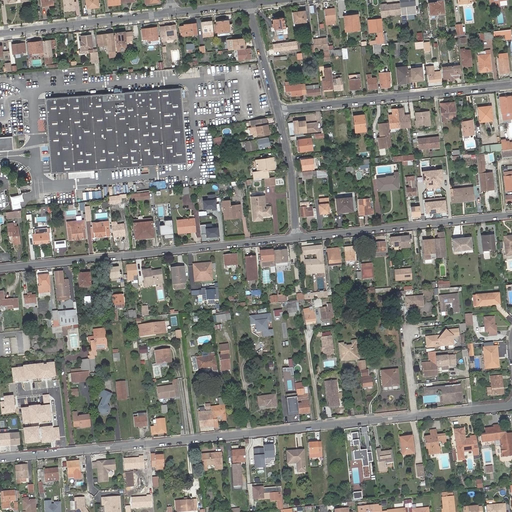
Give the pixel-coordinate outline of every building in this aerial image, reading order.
[(63,0),(65,10),(74,9),(72,0),(63,0)] [(93,3),(97,3),(97,0),(85,0),(86,8),(93,7),(93,3)] [(402,6),(403,11),(415,10),(414,0),(399,0),(400,6),(402,6)] [(429,3),(430,15),(444,13),(443,0),(437,1),(437,2),(429,3)] [(386,5),(380,5),(381,16),(388,15),(397,14),(396,4),(386,5)] [(334,8),(324,10),(326,21),(331,20),(335,20),(334,8)] [(291,10),(292,23),(308,22),(307,10),(291,10)] [(344,16),(345,29),(351,28),(351,30),(359,29),(358,16),(350,17),(350,15),(344,16)] [(274,34),(282,33),(282,27),(284,27),(283,17),(273,19),(273,23),(274,28),(274,34)] [(376,20),(376,18),(368,19),(369,31),(379,31),(380,41),(383,41),(382,33),(381,20),(376,20)] [(217,32),(217,35),(230,34),(228,23),(228,20),(220,21),(216,21),(216,27),(217,32)] [(201,22),(202,32),(213,31),(212,21),(201,22)] [(181,35),(197,33),(196,23),(184,24),(184,26),(180,26),(181,35)] [(165,27),(160,27),(162,41),(167,41),(166,40),(166,37),(176,36),(175,25),(165,26),(165,27)] [(456,25),(457,35),(465,34),(464,31),(462,31),(462,27),(461,25),(456,25)] [(147,40),(158,39),(156,28),(142,29),(143,39),(147,39),(147,40)] [(510,29),(493,31),(493,36),(494,36),(497,35),(505,34),(505,39),(511,39),(510,29)] [(125,48),(126,48),(126,45),(126,41),(129,41),(128,32),(125,33),(124,32),(115,33),(117,46),(118,55),(122,54),(122,53),(123,53),(126,49),(125,48)] [(114,53),(112,33),(97,35),(98,45),(104,45),(105,54),(108,54),(114,53)] [(457,36),(456,36),(457,44),(462,43),(462,42),(466,42),(466,38),(469,38),(469,35),(465,35),(457,36)] [(91,52),(92,63),(99,63),(97,51),(97,52),(94,52),(93,49),(92,49),(91,36),(81,37),(82,41),(82,45),(80,45),(80,49),(80,51),(84,50),(88,50),(89,52),(89,53),(91,52)] [(232,39),(234,49),(246,48),(246,44),(244,44),(244,38),(232,39)] [(319,47),(319,51),(323,50),(328,50),(329,50),(328,46),(327,46),(326,38),(314,39),(314,47),(319,47)] [(54,40),(42,41),(44,57),(51,56),(50,47),(55,47),(54,40)] [(29,53),(33,53),(40,52),(40,55),(42,54),(41,41),(28,43),(29,53)] [(13,54),(25,53),(24,44),(12,45),(13,54)] [(374,45),(372,45),(373,51),(373,52),(381,52),(380,50),(380,44),(377,44),(374,45)] [(297,53),(298,53),(297,46),(288,47),(288,50),(283,50),(282,48),(273,49),(275,55),(288,53),(288,54),(297,53)] [(237,49),(239,60),(251,59),(250,48),(246,48),(237,49)] [(462,65),(465,65),(472,64),(470,50),(464,51),(464,49),(460,49),(462,65)] [(477,51),(480,71),(491,70),(489,54),(485,55),(485,51),(477,51)] [(503,69),(508,68),(507,54),(497,55),(499,73),(504,72),(503,69)] [(44,57),(44,59),(45,64),(52,63),(51,58),(51,56),(44,57)] [(459,66),(456,66),(443,68),(444,81),(453,80),(453,77),(458,77),(458,75),(457,73),(460,72),(459,66)] [(408,72),(407,67),(396,68),(397,79),(400,78),(401,83),(409,82),(408,72)] [(411,71),(408,72),(409,82),(413,82),(413,79),(423,78),(422,67),(411,69),(411,71)] [(332,80),(331,68),(325,69),(325,72),(326,80),(323,81),(324,90),(333,89),(332,80)] [(433,70),(429,70),(427,70),(429,83),(441,81),(440,71),(439,71),(433,72),(433,70)] [(391,82),(390,79),(389,79),(388,72),(387,72),(380,73),(381,87),(390,86),(389,82),(391,82)] [(357,79),(349,80),(350,90),(361,89),(359,75),(356,75),(357,79)] [(378,88),(376,78),(371,79),(370,75),(366,75),(368,89),(378,88)] [(333,81),(334,90),(339,90),(339,88),(343,88),(342,77),(337,77),(338,81),(335,81),(333,81)] [(306,90),(305,84),(296,85),(290,86),(290,83),(287,83),(287,86),(285,86),(286,92),(287,92),(287,94),(289,95),(291,95),(291,96),(306,95),(306,91),(306,90)] [(307,96),(320,95),(319,89),(318,89),(315,89),(315,87),(313,87),(313,90),(307,90),(307,95),(307,96)] [(181,88),(45,98),(51,174),(187,164),(181,88)] [(511,97),(511,96),(500,97),(501,113),(502,119),(511,118),(511,97)] [(440,107),(442,122),(447,122),(446,118),(456,117),(455,107),(454,102),(444,103),(445,107),(440,107)] [(483,110),(483,107),(477,107),(479,121),(492,120),(491,109),(483,110)] [(399,125),(398,109),(392,110),(392,114),(393,118),(392,118),(391,114),(388,115),(389,126),(399,125)] [(399,125),(399,126),(406,126),(406,127),(411,127),(409,115),(403,116),(403,109),(398,109),(399,125)] [(428,112),(415,113),(416,121),(415,121),(415,127),(418,126),(418,125),(424,124),(424,126),(430,125),(428,112)] [(355,132),(365,131),(364,115),(353,116),(355,132)] [(267,125),(266,118),(260,119),(255,120),(256,127),(267,125)] [(299,133),(304,132),(317,131),(316,124),(303,125),(303,120),(298,121),(293,121),(293,123),(294,127),(294,129),(294,133),(299,133)] [(473,134),(472,120),(462,121),(463,135),(473,134)] [(383,126),(383,124),(378,124),(380,138),(377,138),(378,148),(385,147),(384,141),(388,141),(390,141),(390,140),(388,126),(388,125),(383,126)] [(268,129),(267,125),(256,127),(257,130),(254,130),(254,132),(253,132),(254,136),(267,134),(266,129),(268,129)] [(418,149),(439,147),(438,135),(417,137),(418,149)] [(0,149),(13,149),(12,136),(0,136),(0,149)] [(268,137),(256,138),(257,147),(269,146),(268,137)] [(306,139),(296,140),(298,152),(310,150),(311,150),(310,138),(309,139),(306,139)] [(254,145),(253,139),(242,142),(243,144),(245,144),(246,151),(255,149),(255,144),(254,145)] [(505,141),(501,142),(502,150),(510,149),(509,142),(509,141),(505,141)] [(501,143),(476,146),(476,152),(484,152),(485,151),(502,150),(501,143)] [(215,146),(214,146),(217,158),(225,157),(223,145),(222,145),(215,146)] [(478,173),(480,190),(492,188),(490,172),(482,172),(482,165),(484,165),(483,154),(476,155),(477,165),(478,173)] [(253,171),(254,178),(268,177),(268,173),(267,173),(267,169),(275,168),(274,158),(256,160),(258,171),(253,171)] [(301,159),(301,161),(303,161),(304,165),(302,165),(302,170),(313,169),(312,158),(301,159)] [(440,169),(420,171),(421,182),(424,182),(425,186),(439,185),(438,180),(442,180),(440,169)] [(398,174),(378,176),(379,187),(399,185),(398,174)] [(412,177),(407,177),(405,177),(405,181),(410,181),(411,187),(406,188),(407,196),(416,195),(415,185),(414,186),(414,176),(412,177)] [(273,177),(266,178),(264,178),(265,186),(266,186),(274,185),(273,177)] [(152,189),(167,186),(166,179),(150,182),(152,189)] [(126,193),(136,192),(135,183),(112,185),(113,195),(119,194),(126,193)] [(17,187),(8,189),(11,203),(20,201),(18,194),(17,187)] [(461,199),(474,198),(472,187),(460,188),(460,191),(453,192),(453,189),(449,189),(451,202),(461,201),(461,199)] [(103,197),(102,190),(83,191),(84,199),(103,197)] [(251,192),(253,216),(261,215),(261,211),(270,210),(269,202),(264,202),(263,191),(251,192)] [(118,196),(108,197),(109,199),(109,205),(120,203),(120,197),(119,196),(118,196)] [(157,198),(158,213),(168,212),(167,207),(165,208),(164,197),(157,198)] [(352,211),(350,197),(335,198),(337,210),(348,208),(348,211),(352,211)] [(318,204),(319,211),(323,211),(323,213),(328,213),(327,203),(324,204),(324,200),(319,200),(319,204),(318,204)] [(444,200),(424,202),(425,214),(445,212),(444,200)] [(370,210),(369,202),(358,203),(359,215),(373,214),(373,209),(370,210)] [(228,204),(222,205),(224,222),(229,222),(228,220),(236,219),(236,221),(240,221),(239,208),(229,209),(228,204)] [(419,205),(410,206),(412,216),(420,215),(419,205)] [(301,216),(312,215),(312,209),(311,206),(309,206),(305,207),(300,207),(301,216)] [(172,218),(163,220),(163,224),(158,224),(160,234),(164,234),(165,237),(175,236),(172,218)] [(188,221),(188,219),(176,220),(177,233),(181,232),(181,231),(184,231),(185,232),(195,231),(194,221),(188,221)] [(144,236),(153,236),(152,221),(151,221),(151,222),(143,222),(144,236)] [(134,223),(135,237),(144,236),(143,222),(134,223)] [(7,223),(8,227),(9,236),(12,236),(12,244),(18,243),(17,226),(16,226),(13,226),(13,224),(13,223),(7,223)] [(205,233),(205,236),(218,236),(218,226),(212,226),(212,223),(201,223),(201,233),(205,233)] [(123,224),(111,225),(112,235),(124,234),(123,224)] [(92,227),(91,227),(92,237),(110,235),(109,225),(100,226),(92,227)] [(67,227),(68,240),(85,238),(84,228),(76,229),(76,226),(67,227)] [(46,233),(35,234),(32,234),(33,244),(48,242),(47,233),(46,233)] [(495,249),(493,234),(486,235),(486,237),(482,237),(483,251),(495,249)] [(389,237),(390,247),(400,246),(399,237),(389,237)] [(453,250),(472,248),(470,237),(460,238),(461,240),(452,241),(453,250)] [(438,238),(433,239),(434,251),(435,257),(445,256),(445,251),(443,238),(438,238)] [(434,251),(433,239),(422,240),(424,258),(435,257),(434,251)] [(385,251),(384,244),(381,244),(381,243),(376,243),(376,244),(372,245),(373,252),(385,251)] [(322,245),(301,246),(302,254),(306,254),(306,248),(322,246),(322,245)] [(305,261),(305,263),(306,269),(324,268),(322,246),(306,248),(306,254),(316,253),(317,259),(310,259),(310,261),(305,261)] [(354,246),(343,248),(345,261),(355,260),(354,246)] [(327,255),(328,261),(329,264),(329,265),(340,264),(340,263),(339,259),(338,248),(328,249),(329,255),(327,255)] [(261,268),(274,268),(272,250),(260,251),(261,268)] [(287,262),(286,250),(274,251),(275,263),(287,262)] [(225,267),(226,267),(226,266),(235,265),(235,267),(237,267),(236,254),(224,255),(225,267)] [(252,256),(249,256),(249,257),(245,258),(247,281),(256,280),(255,257),(252,257),(252,256)] [(194,280),(200,279),(200,277),(204,276),(204,279),(212,278),(210,261),(204,262),(205,264),(198,264),(198,263),(193,263),(194,280)] [(132,275),(136,275),(135,264),(125,265),(126,275),(127,276),(127,279),(127,281),(132,280),(133,280),(132,275)] [(372,264),(362,265),(363,279),(373,278),(372,264)] [(120,278),(119,267),(109,268),(110,279),(120,278)] [(185,284),(183,267),(170,268),(172,285),(173,284),(184,284),(185,284)] [(149,272),(149,269),(141,271),(141,273),(142,280),(143,284),(148,284),(153,283),(152,280),(161,279),(160,270),(149,272)] [(410,270),(395,271),(396,279),(410,277),(410,270)] [(60,272),(55,273),(56,282),(56,283),(58,297),(70,296),(68,283),(61,284),(60,272)] [(62,272),(60,272),(61,284),(68,283),(68,280),(63,281),(62,272)] [(78,276),(79,287),(90,286),(89,272),(84,273),(84,275),(78,276)] [(49,293),(48,275),(38,276),(39,287),(38,287),(39,294),(38,294),(49,293)] [(0,291),(0,306),(2,306),(13,305),(14,308),(17,308),(17,299),(13,299),(4,300),(3,291),(0,291)] [(487,303),(487,304),(500,303),(499,292),(477,294),(478,303),(487,303)] [(236,300),(239,299),(238,293),(229,294),(230,303),(236,302),(236,300)] [(122,294),(112,295),(113,305),(117,305),(117,308),(124,307),(122,294)] [(302,294),(294,295),(295,303),(299,303),(303,303),(303,298),(302,294)] [(457,294),(439,297),(440,312),(445,312),(444,304),(452,303),(453,313),(459,312),(457,294)] [(26,302),(36,301),(35,296),(31,296),(27,296),(24,297),(24,304),(26,304),(26,302)] [(423,296),(406,297),(406,307),(423,306),(423,296)] [(295,304),(287,305),(288,313),(296,312),(295,304)] [(321,323),(332,320),(331,309),(329,310),(329,309),(323,310),(324,314),(319,314),(321,323)] [(250,314),(250,324),(255,324),(255,332),(262,331),(262,336),(273,335),(273,329),(267,329),(267,322),(272,322),(271,313),(250,314)] [(315,324),(314,315),(312,315),(312,314),(310,314),(310,316),(305,317),(306,321),(304,321),(305,325),(315,324)] [(64,317),(63,315),(60,315),(62,327),(64,327),(67,326),(78,325),(77,316),(74,316),(64,317)] [(493,326),(494,326),(494,317),(483,318),(484,328),(484,332),(488,332),(488,335),(496,335),(496,331),(494,331),(493,326)] [(143,336),(152,335),(152,334),(161,333),(161,332),(160,323),(142,326),(142,329),(143,335),(143,336)] [(55,328),(52,328),(53,334),(56,334),(56,339),(63,338),(63,336),(63,333),(62,327),(60,327),(55,328)] [(103,338),(105,338),(104,329),(93,330),(94,341),(91,342),(91,349),(104,348),(103,338)] [(440,335),(429,337),(430,347),(452,344),(452,337),(457,336),(456,329),(444,330),(440,335)] [(259,333),(246,336),(248,342),(261,339),(259,333)] [(330,337),(321,339),(323,356),(333,355),(330,337)] [(355,355),(358,355),(356,341),(351,342),(352,346),(346,347),(346,346),(344,346),(343,344),(338,345),(341,361),(345,361),(345,359),(348,359),(348,361),(355,361),(355,355)] [(259,354),(271,354),(270,344),(258,345),(259,354)] [(227,371),(230,370),(228,355),(229,355),(228,345),(220,347),(221,356),(219,356),(221,365),(226,365),(226,367),(227,371)] [(484,348),(485,368),(496,367),(496,359),(498,358),(497,351),(498,352),(498,346),(484,348)] [(156,365),(171,363),(169,351),(155,353),(156,365)] [(496,367),(485,368),(485,369),(500,368),(498,352),(497,351),(498,358),(496,359),(496,367)] [(214,355),(208,356),(208,358),(202,359),(202,357),(196,358),(198,371),(214,368),(215,370),(216,370),(215,368),(216,367),(214,355)] [(454,355),(447,355),(433,357),(434,362),(421,363),(422,376),(436,375),(436,366),(447,365),(447,360),(454,360),(454,355)] [(89,359),(80,360),(82,373),(88,372),(90,372),(89,359)] [(23,367),(12,368),(13,383),(25,382),(25,380),(56,377),(54,362),(23,366),(23,367)] [(366,370),(365,362),(357,363),(359,371),(366,370)] [(284,380),(294,381),(294,367),(285,367),(284,380)] [(383,387),(388,387),(388,384),(391,384),(391,386),(398,386),(396,370),(381,372),(383,387)] [(82,373),(71,374),(72,383),(89,381),(88,372),(82,373)] [(372,387),(370,375),(369,376),(369,377),(361,378),(363,388),(372,387)] [(501,376),(490,377),(491,388),(492,393),(500,393),(500,385),(502,385),(501,376)] [(116,382),(118,399),(126,398),(124,381),(116,382)] [(336,381),(325,383),(326,397),(328,397),(328,399),(329,403),(332,406),(339,405),(336,381)] [(424,388),(424,393),(441,392),(445,392),(446,402),(461,401),(460,385),(424,388)] [(165,397),(165,398),(174,397),(172,386),(157,388),(158,398),(165,397)] [(302,404),(297,404),(298,409),(298,414),(309,412),(308,399),(307,394),(304,395),(303,389),(296,390),(295,390),(296,400),(301,400),(302,404)] [(107,405),(112,395),(101,390),(99,396),(103,398),(99,407),(99,408),(99,409),(99,410),(99,411),(99,412),(100,413),(100,414),(101,414),(102,414),(102,415),(103,415),(104,415),(105,415),(106,415),(107,414),(108,414),(108,413),(109,413),(109,412),(109,411),(110,411),(110,410),(105,409),(107,405)] [(4,401),(0,401),(0,402),(1,414),(15,413),(13,395),(3,396),(4,401)] [(44,406),(21,408),(23,424),(52,422),(49,395),(43,395),(44,406)] [(277,409),(275,398),(258,400),(260,409),(268,408),(268,411),(277,409)] [(227,420),(224,404),(210,406),(211,413),(213,425),(213,426),(213,427),(218,427),(218,425),(216,416),(221,415),(222,421),(227,420)] [(80,420),(80,425),(80,427),(90,426),(88,415),(79,415),(77,416),(77,414),(76,412),(72,412),(73,421),(80,420)] [(203,426),(213,425),(211,413),(200,414),(202,428),(204,427),(203,426)] [(144,418),(134,419),(134,426),(139,426),(139,428),(143,427),(143,426),(147,426),(146,418),(144,418)] [(164,418),(152,419),(153,426),(151,426),(152,435),(157,434),(157,431),(165,430),(164,418)] [(469,433),(469,435),(463,436),(462,426),(453,426),(455,443),(456,457),(462,456),(461,448),(471,447),(470,441),(475,441),(474,433),(469,433)] [(493,432),(492,427),(484,428),(484,433),(480,433),(480,440),(498,439),(500,456),(511,454),(511,450),(510,433),(505,434),(502,431),(501,426),(497,426),(497,431),(493,432)] [(38,427),(23,428),(25,444),(41,442),(41,444),(54,443),(54,441),(60,440),(59,428),(52,428),(52,427),(38,428),(38,427)] [(18,432),(0,433),(0,446),(19,445),(18,432)] [(357,433),(350,433),(352,446),(356,446),(357,451),(352,451),(353,460),(361,460),(361,467),(367,467),(366,462),(372,462),(371,452),(365,453),(365,450),(359,451),(357,433)] [(436,434),(429,435),(422,436),(423,442),(427,442),(427,447),(426,447),(426,454),(439,452),(438,446),(437,446),(436,440),(440,440),(440,442),(445,442),(444,433),(436,434)] [(410,436),(398,437),(401,454),(412,453),(410,436)] [(316,453),(320,453),(320,442),(316,442),(310,442),(310,444),(307,444),(308,454),(316,453)] [(276,446),(265,447),(267,466),(272,465),(272,462),(277,462),(276,446)] [(379,448),(375,449),(379,470),(385,469),(384,462),(392,461),(390,450),(380,451),(379,448)] [(264,449),(255,450),(256,465),(265,464),(264,449)] [(231,451),(232,462),(245,461),(244,450),(231,451)] [(288,451),(288,464),(296,463),(296,472),(304,472),(302,450),(288,451)] [(201,465),(201,470),(206,469),(205,465),(214,464),(214,469),(221,468),(221,463),(220,452),(204,453),(200,454),(201,465)] [(155,453),(151,454),(152,467),(156,467),(156,470),(163,470),(162,455),(155,456),(155,453)] [(143,457),(123,459),(124,470),(144,468),(143,457)] [(97,468),(98,482),(107,481),(106,473),(109,470),(114,469),(114,460),(96,462),(97,468)] [(78,461),(67,462),(68,473),(73,473),(73,477),(74,478),(79,478),(78,461)] [(238,463),(231,464),(233,486),(239,486),(238,463)] [(20,478),(25,478),(27,478),(26,465),(22,465),(19,466),(15,466),(16,483),(20,483),(20,481),(20,478)] [(45,481),(59,479),(57,467),(42,469),(44,478),(45,481)] [(123,473),(124,478),(126,478),(127,483),(126,483),(126,487),(133,486),(133,483),(134,483),(133,472),(123,473)] [(256,488),(256,487),(251,488),(252,499),(262,498),(262,488),(256,488)] [(13,511),(17,511),(16,493),(16,490),(0,491),(1,501),(2,501),(2,504),(1,504),(1,508),(9,507),(9,501),(14,500),(14,509),(13,509),(13,511)] [(119,511),(118,497),(111,498),(111,495),(102,496),(101,497),(101,505),(105,505),(105,507),(104,507),(104,511),(119,511)] [(151,496),(131,497),(132,508),(151,507),(151,496)] [(444,508),(444,511),(453,511),(452,496),(441,497),(442,508),(444,508)] [(83,497),(74,497),(74,510),(75,511),(86,511),(83,507),(83,497)] [(34,511),(34,499),(29,499),(26,499),(23,500),(22,500),(22,509),(25,508),(25,510),(25,511),(34,511)] [(183,501),(175,502),(175,511),(177,511),(195,510),(194,500),(186,501),(183,501)] [(245,501),(229,502),(229,511),(234,511),(234,509),(245,509),(245,501)] [(50,502),(44,502),(44,511),(60,511),(60,503),(54,503),(54,505),(50,505),(50,502)] [(487,511),(505,511),(504,503),(486,505),(487,511)]
